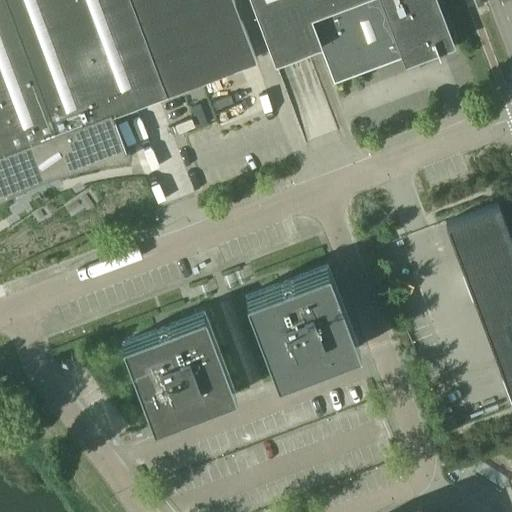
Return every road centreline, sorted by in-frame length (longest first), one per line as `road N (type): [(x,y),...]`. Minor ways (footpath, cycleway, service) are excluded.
road 1 (unclassified): [(319,194),(431,480),(351,511)]
road 2 (unclassified): [(13,313),(319,194)]
road 3 (unclassified): [(151,511),(13,313)]
road 4 (unclassified): [(319,194),(511,118)]
